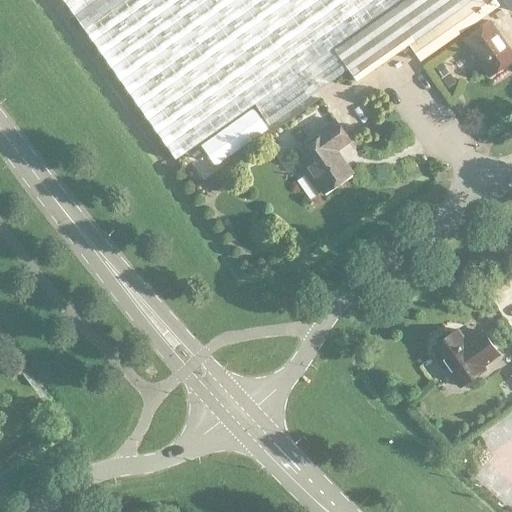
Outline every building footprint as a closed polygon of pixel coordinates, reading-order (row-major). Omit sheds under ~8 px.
[(62,0),(175,160),(188,151),(254,104),(269,126),(347,71),(354,81),(406,44),(418,61),(497,5),(493,0),(62,0)] [(511,58),(511,53),(488,20),(461,39),(487,76),(511,58)] [(442,62),(435,66),(442,76),(448,71),(442,62)] [(321,193),(350,172),(335,150),(347,141),(333,120),(319,130),(322,135),(295,154),(307,172),(296,180),(309,198),(320,191),(321,193)] [(484,366),(500,354),(484,331),(468,343),(458,329),(452,334),(449,331),(437,339),(440,342),(433,347),(438,354),(435,357),(444,370),(448,367),(461,386),(486,369),(484,366)]
